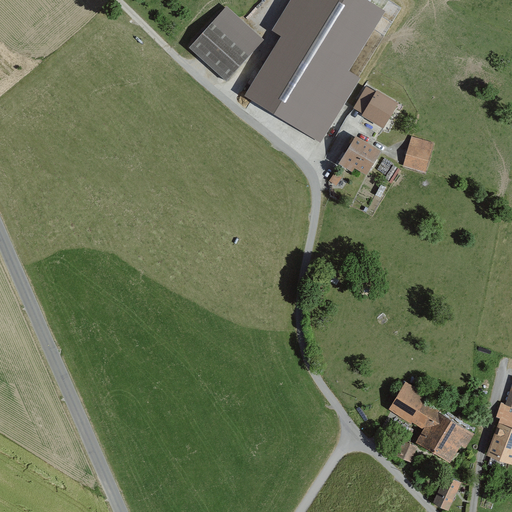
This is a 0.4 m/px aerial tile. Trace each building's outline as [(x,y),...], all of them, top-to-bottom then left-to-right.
[(285,33),(248,92),(323,138),(363,75),(352,68),(390,7),(378,0),(291,0),(275,27),(285,33)] [(226,5),(189,47),(227,80),(264,38),(226,5)] [(369,84),(355,106),(387,125),(400,103),(369,84)] [(382,148),(355,133),(339,160),(353,169),(355,165),(368,172),(382,148)] [(433,141),(411,134),(403,163),(425,169),(433,141)] [(511,378),(485,450),(511,460),(511,456),(511,378)] [(405,381),(391,405),(426,426),(420,437),(453,456),(460,443),(466,446),(475,430),(444,412),(448,405),(405,381)] [(417,443),(403,437),(397,453),(411,458),(417,443)] [(461,480),(445,473),(433,500),(449,507),(456,492),(461,480)]
